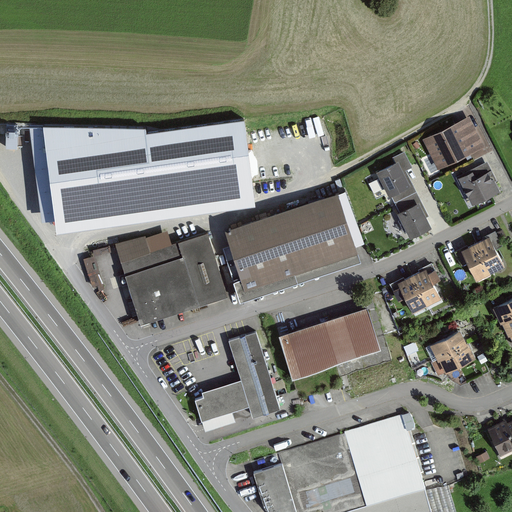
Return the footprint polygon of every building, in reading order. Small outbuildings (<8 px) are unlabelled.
[(469,115),(423,139),(439,168),(485,144),(469,115)] [(146,125),(44,123),(57,216),(59,227),(76,225),(255,196),(245,117),(146,131),(146,125)] [(57,216),(44,123),(29,125),(43,218),(57,216)] [(395,161),(378,170),(390,195),(392,195),(395,202),(418,191),(407,170),(414,167),(405,151),(393,157),(395,161)] [(485,163),(458,177),(473,205),(500,191),(485,163)] [(340,190),(225,227),(242,276),(235,278),(242,298),(362,259),(340,190)] [(420,201),(398,212),(401,218),(399,220),(404,230),(407,228),(411,237),(432,226),(420,201)] [(373,216),(363,219),(366,226),(376,223),(373,216)] [(489,233),(489,234),(496,247),(502,243),(496,230),(489,233)] [(145,235),(117,243),(140,323),(227,298),(208,234),(150,250),(145,235)] [(489,234),(477,241),(492,271),(505,264),(497,249),(496,247),(489,234)] [(477,241),(462,248),(469,261),(477,278),(492,271),(477,241)] [(469,261),(462,248),(462,247),(455,250),(462,264),(469,261)] [(85,254),(93,287),(104,284),(96,251),(85,254)] [(425,265),(426,267),(433,282),(441,278),(433,261),(425,265)] [(426,267),(413,274),(428,303),(441,296),(433,282),(426,267)] [(413,274),(399,281),(406,295),(414,311),(428,303),(413,274)] [(406,295),(399,281),(398,279),(390,283),(399,299),(406,295)] [(511,297),(494,306),(502,321),(503,320),(511,315),(511,297)] [(368,305),(280,334),(293,376),(381,347),(368,305)] [(511,315),(503,320),(510,334),(511,333),(511,332),(511,315)] [(460,328),(431,343),(438,358),(440,357),(468,342),(460,328)] [(205,395),(196,398),(202,418),(232,409),(250,404),(253,414),(279,406),(256,331),(230,339),(242,379),(203,390),(205,395)] [(468,342),(440,357),(447,371),(477,356),(470,342),(468,342)] [(484,352),(478,356),(482,363),(488,359),(484,352)] [(486,361),(450,379),(461,385),(490,370),(486,361)] [(232,409),(202,418),(205,430),(235,420),(232,409)] [(282,462),(252,472),(263,506),(267,511),(433,511),(426,490),(401,413),(280,451),(282,462)] [(511,430),(508,423),(506,420),(489,428),(502,453),(511,448),(511,430)] [(486,450),(475,456),(479,463),(490,458),(486,450)] [(457,511),(448,483),(426,490),(433,511),(457,511)]
